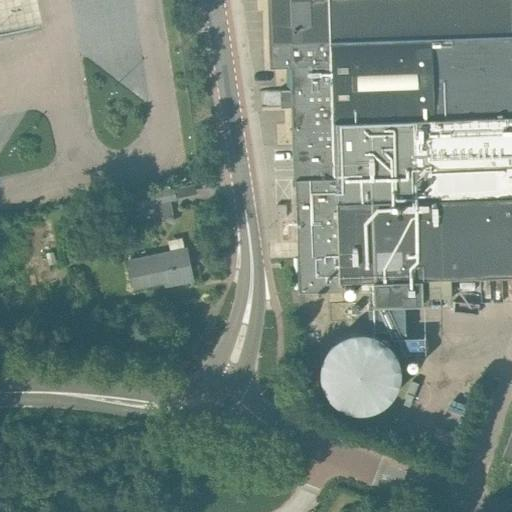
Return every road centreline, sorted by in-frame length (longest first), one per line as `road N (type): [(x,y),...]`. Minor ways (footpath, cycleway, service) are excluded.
road 1 (unknown): [(55,61),(71,135),(103,148),(139,137),(118,0)]
road 2 (unclassified): [(252,247),(216,0)]
road 3 (tertiary): [(71,395),(199,421),(232,394)]
road 4 (tertiary): [(479,511),(331,457)]
road 5 (unclassified): [(232,394),(257,326),(252,247)]
road 6 (tertiary): [(213,372),(184,394),(71,395)]
road 7 (unclassified): [(252,247),(213,372)]
